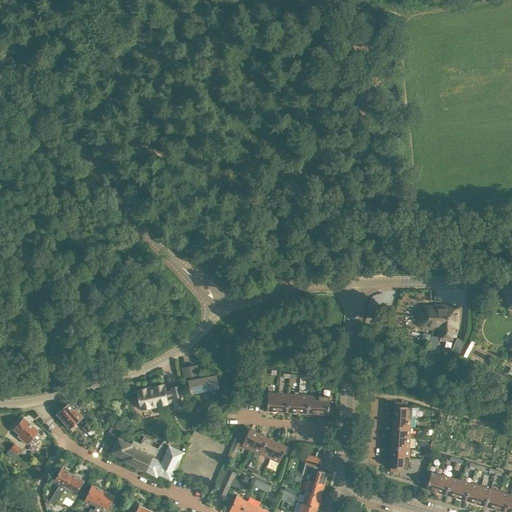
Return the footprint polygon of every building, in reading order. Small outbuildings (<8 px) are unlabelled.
[(449,305),(439,305),(439,309),(428,309),(426,309),(424,310),(422,311),(421,313),(420,316),(420,318),(420,320),(422,323),(423,324),(425,326),(427,326),(438,326),(438,336),(455,336),(455,327),(456,327),(457,309),(449,309),(449,305)] [(452,350),(458,353),(463,342),(457,339),(452,350)] [(196,366),(182,369),(185,380),(188,380),(191,393),(218,388),(216,376),(199,379),(196,365),(195,365),(196,366)] [(153,387),(153,388),(147,389),(147,388),(137,390),(137,392),(139,399),(138,399),(138,401),(139,401),(141,408),(141,410),(151,407),(150,404),(157,403),(157,406),(167,404),(167,403),(173,401),(175,409),(184,407),(179,386),(170,388),(171,392),(165,393),(163,386),(163,385),(153,387)] [(263,410),(277,411),(278,393),(268,393),(267,403),(263,403),(263,410)] [(277,411),(287,412),(288,394),(278,393),(277,411)] [(287,412),(297,413),(299,395),(288,394),(287,412)] [(297,413),(308,413),(309,395),(299,395),(297,413)] [(308,413),(318,414),(319,396),(309,395),(308,413)] [(319,396),(318,414),(332,415),(332,407),(329,407),(329,397),(319,396)] [(82,417),(75,409),(77,407),(72,401),(57,415),(69,429),(70,428),(73,431),(77,427),(75,424),(82,417)] [(394,402),(393,416),(411,417),(412,407),(401,406),(401,403),(394,402)] [(393,416),(393,427),(410,428),(411,417),(393,416)] [(14,430),(20,435),(18,437),(27,444),(30,440),(35,444),(42,436),(37,432),(38,431),(24,418),(14,430)] [(116,425),(126,430),(129,424),(119,419),(116,425)] [(87,432),(92,428),(88,423),(83,427),(87,432)] [(393,427),(392,437),(410,438),(410,428),(393,427)] [(241,445),(251,450),(259,434),(246,428),(243,434),(246,436),(241,445)] [(142,443),(141,445),(133,441),(131,445),(122,440),(125,434),(121,432),(111,452),(124,459),(123,461),(156,476),(157,474),(170,480),(183,453),(176,450),(179,444),(178,442),(171,439),(169,440),(168,443),(164,441),(161,444),(144,436),(143,436),(144,437),(141,442),(141,443),(142,443)] [(251,450),(260,454),(268,438),(259,434),(251,450)] [(392,437),(391,447),(409,448),(410,438),(392,437)] [(260,454),(270,459),(277,442),(268,438),(260,454)] [(241,444),(235,442),(232,450),(237,452),(241,444)] [(277,442),(270,459),(279,463),(283,453),(287,455),(290,449),(277,442)] [(10,449),(15,454),(20,449),(15,444),(10,449)] [(296,445),(294,453),(298,454),(304,452),(305,447),(296,445)] [(391,447),(391,457),(408,459),(409,448),(391,447)] [(306,453),(304,462),(320,466),(322,457),(306,453)] [(408,459),(391,457),(390,471),(397,472),(397,468),(408,469),(408,459)] [(312,468),(309,480),(324,484),(327,473),(312,468)] [(59,498),(73,475),(68,472),(68,471),(65,469),(64,469),(62,469),(54,482),(59,485),(49,502),(54,505),(59,498)] [(222,483),(230,486),(235,475),(227,472),(222,483)] [(423,488),(436,492),(441,475),(431,472),(428,482),(425,481),(423,488)] [(77,478),(73,475),(59,498),(62,500),(65,496),(74,501),(77,495),(76,494),(83,481),(82,480),(82,479),(79,477),(77,478)] [(436,492),(446,495),(451,477),(441,475),(436,492)] [(259,488),(261,482),(263,479),(256,477),(252,485),(259,488)] [(446,495),(456,497),(461,480),(451,477),(446,495)] [(309,480),(305,491),(320,496),(324,484),(309,480)] [(456,497),(465,500),(470,483),(461,480),(456,497)] [(465,500),(475,503),(480,486),(470,483),(465,500)] [(85,500),(96,506),(103,491),(98,488),(98,487),(95,486),(94,486),(92,486),(85,500)] [(475,503),(485,506),(490,489),(480,486),(475,503)] [(485,506),(495,509),(500,492),(490,489),(485,506)] [(108,493),(103,491),(96,506),(94,511),(93,511),(107,511),(115,496),(113,495),(112,494),(110,492),(108,493)] [(305,491),(302,503),(317,507),(320,496),(305,491)] [(495,509),(505,511),(510,495),(500,492),(495,509)] [(229,511),(231,511),(242,511),(247,502),(236,497),(229,511)] [(242,511),(255,511),(258,507),(247,502),(242,511)] [(315,511),(317,507),(302,503),(299,511),(315,511)]
